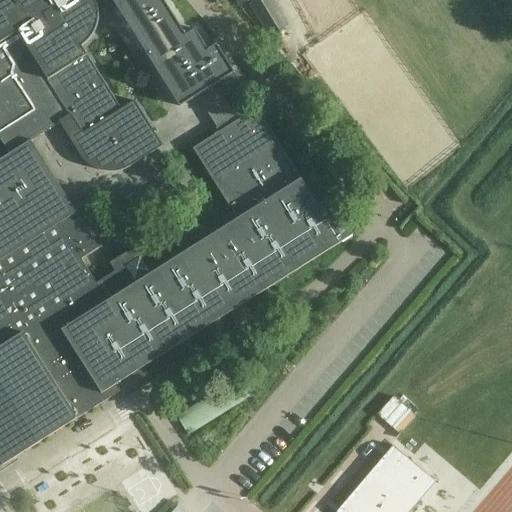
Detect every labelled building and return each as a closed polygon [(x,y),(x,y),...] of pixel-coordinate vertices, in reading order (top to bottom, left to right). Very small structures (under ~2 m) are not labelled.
[(0,462),(2,466),(121,392),(116,386),(146,367),(155,380),(155,381),(236,331),(237,324),(228,310),(246,299),(248,303),(354,237),(330,199),(319,207),(257,109),(240,119),(231,106),(225,96),(217,84),(218,84),(206,65),(224,53),(214,36),(193,49),(162,0),(0,0),(0,140),(1,140),(10,154),(0,159),(0,462)] [(290,26),(273,0),(256,0),(249,4),(270,38),(290,26)] [(226,386),(177,416),(189,436),(238,405),(254,395),(242,376),(226,386)] [(131,436),(26,503),(31,511),(53,511),(52,509),(142,452),(131,436)] [(340,508),(337,511),(410,511),(434,484),(392,448),(388,453),(384,457),(340,508)]
